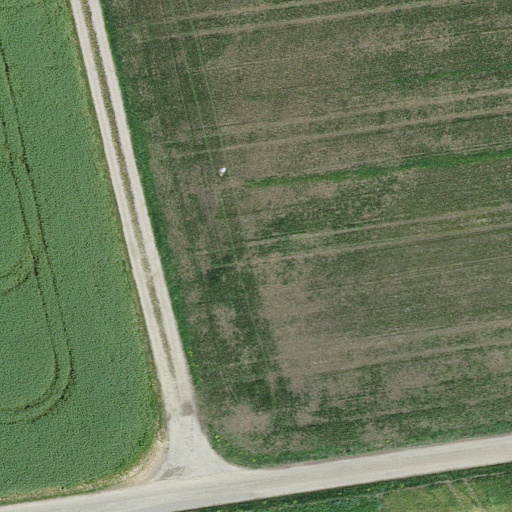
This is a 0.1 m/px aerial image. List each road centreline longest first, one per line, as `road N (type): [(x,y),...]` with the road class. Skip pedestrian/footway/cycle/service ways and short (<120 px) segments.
road 1 (track): [(86,0),(202,498)]
road 2 (unclassified): [(511,452),(108,511)]
